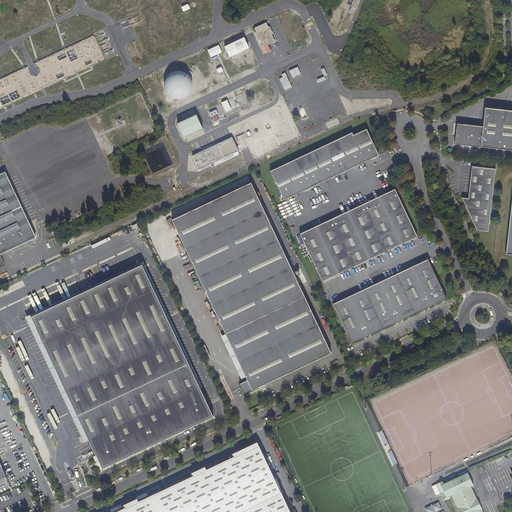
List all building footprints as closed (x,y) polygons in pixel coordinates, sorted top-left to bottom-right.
[(257,32),(263,47),(267,45),(274,42),(268,27),(257,32)] [(224,48),(229,58),(249,48),(244,38),(224,48)] [(220,44),(209,49),(212,56),(223,51),(220,44)] [(293,77),(301,73),(298,66),(290,70),(293,77)] [(172,75),(169,77),(167,79),(166,82),(165,83),(165,86),(165,89),(166,91),(167,93),(169,95),(171,97),(172,98),(175,98),(178,99),(180,99),(183,98),(185,97),(187,95),(189,93),(190,90),(191,89),(191,86),(191,83),(190,82),(189,79),(187,77),(185,75),(184,75),(181,74),(178,73),(177,73),(174,74),(172,75)] [(288,74),(281,76),(285,89),(292,87),(288,74)] [(221,103),(225,113),(231,110),(226,101),(221,103)] [(511,110),(485,107),(483,126),(457,123),(454,143),(511,149),(511,110)] [(203,130),(195,115),(177,124),(183,139),(203,130)] [(270,172),(284,201),(379,156),(367,130),(353,136),(352,134),(270,172)] [(238,152),(232,139),(192,157),(199,171),(238,152)] [(495,168),(472,165),(468,197),(461,197),(477,229),(488,231),(495,168)] [(30,240),(34,238),(4,173),(0,174),(0,252),(29,238),(30,240)] [(331,354),(250,184),(171,221),(247,381),(239,385),(244,395),(331,354)] [(341,219),(340,216),(323,224),(324,227),(323,227),(324,230),(312,236),(311,233),(309,233),(308,231),(300,235),(322,282),(322,283),(417,238),(395,190),(386,194),(387,197),(386,198),(388,201),(376,207),(374,203),(373,204),(372,201),(355,209),(356,212),(355,212),(356,216),(344,221),(342,218),(341,219)] [(387,197),(386,194),(372,201),(373,204),(374,203),(376,207),(388,201),(386,198),(387,197)] [(356,212),(355,209),(340,216),(341,219),(342,218),(344,221),(356,216),(355,212),(356,212)] [(323,224),(308,231),(309,233),(311,233),(312,236),(324,230),(323,227),(324,227),(323,224)] [(390,284),(376,291),(373,286),(356,294),(358,300),(344,306),(341,301),(333,305),(352,344),(447,299),(436,277),(431,266),(428,260),(419,264),(422,269),(407,276),(405,271),(388,279),(390,284)] [(419,264),(405,271),(407,276),(422,269),(419,264)] [(102,470),(213,418),(142,266),(31,318),(102,470)] [(376,291),(390,284),(388,279),(373,286),(376,291)] [(358,300),(356,294),(341,301),(344,306),(358,300)] [(291,511),(282,492),(281,492),(275,480),(276,479),(260,445),(248,451),(248,452),(235,458),(234,457),(206,471),(207,472),(195,477),(194,476),(138,503),(138,504),(126,510),(125,509),(119,511),(291,511)] [(443,492),(444,492),(470,480),(468,474),(444,485),(443,482),(439,483),(443,492)] [(470,480),(444,492),(446,498),(452,496),(457,508),(457,509),(458,511),(460,511),(482,511),(482,510),(480,506),(479,507),(477,504),(479,503),(477,499),(476,499),(471,487),(473,486),(470,480)]
